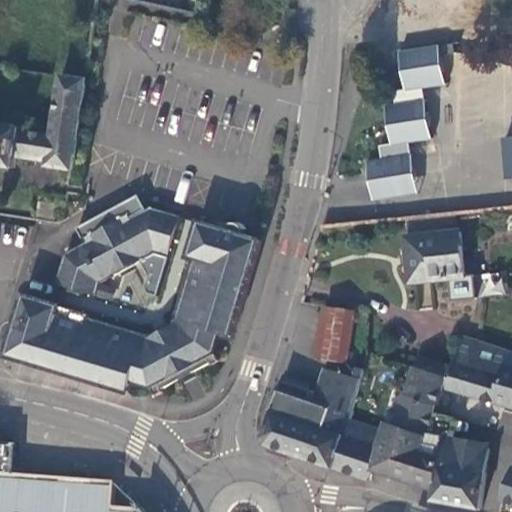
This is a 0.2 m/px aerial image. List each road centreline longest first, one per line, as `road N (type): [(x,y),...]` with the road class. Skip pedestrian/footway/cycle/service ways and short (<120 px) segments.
road 1 (residential): [(243,409),(313,179),(327,0)]
road 2 (residential): [(153,444),(82,415),(0,397)]
